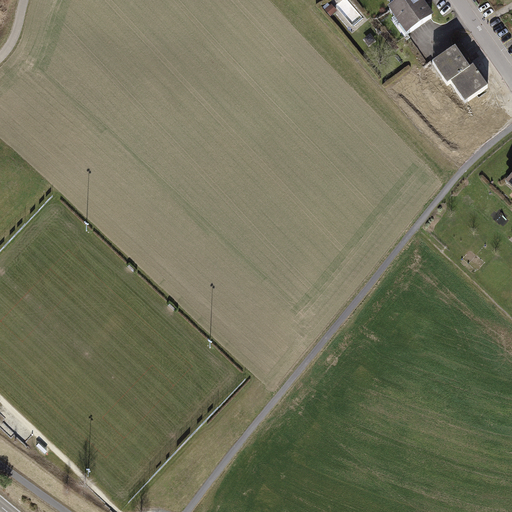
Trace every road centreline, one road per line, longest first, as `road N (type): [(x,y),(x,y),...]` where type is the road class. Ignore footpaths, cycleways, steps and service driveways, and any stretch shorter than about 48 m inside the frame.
road 1 (track): [(187,511),(456,177),(511,127)]
road 2 (track): [(120,511),(0,398)]
